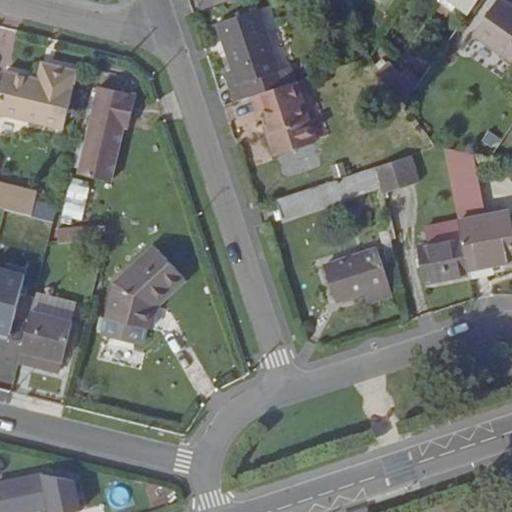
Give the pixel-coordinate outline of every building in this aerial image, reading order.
[(211,0),(215,11),(224,8),(232,5),(230,0),(211,0)] [(361,11),(352,0),(347,0),(341,4),(351,18),(361,11)] [(452,0),(477,18),(490,0),(452,0)] [(511,0),(507,0),(483,35),(511,56),(511,0)] [(267,13),(227,25),(242,74),(251,103),(261,99),(302,85),(297,69),(286,72),(267,13)] [(60,80),(64,64),(55,62),(50,78),(60,80)] [(77,120),(90,70),(64,64),(60,80),(50,78),(18,70),(10,103),(77,120)] [(393,76),(415,105),(422,95),(403,69),(393,76)] [(251,103),(242,74),(236,75),(244,104),(251,103)] [(312,81),(305,84),(312,103),(319,101),(312,81)] [(312,103),(305,84),(302,85),(261,99),(267,116),(275,113),(278,127),(274,129),(284,160),(325,146),(312,103)] [(133,127),(138,129),(147,93),(113,85),(91,173),(119,181),(133,127)] [(478,156),(473,154),(453,150),(465,216),(465,219),(489,215),(478,156)] [(390,193),(426,183),(419,156),(385,168),(389,187),(390,193)] [(0,204),(18,208),(42,215),(46,198),(31,194),(33,187),(3,179),(7,161),(0,159),(0,204)] [(378,191),(389,187),(385,168),(372,172),(378,191)] [(361,197),(378,191),(372,172),(354,178),(361,197)] [(60,218),(80,224),(90,188),(70,183),(60,218)] [(292,221),(344,203),(338,184),(286,200),(292,221)] [(46,198),(48,191),(33,187),(31,194),(46,198)] [(39,243),(58,248),(65,220),(42,215),(18,208),(12,227),(42,234),(39,243)] [(465,219),(468,235),(475,269),(511,262),(511,211),(489,215),(465,219)] [(465,216),(433,222),(436,240),(468,235),(465,219),(465,216)] [(475,269),(468,235),(436,240),(422,243),(430,278),(475,269)] [(166,303),(193,280),(164,249),(126,284),(113,334),(150,342),(154,327),(159,328),(166,303)] [(377,292),(397,285),(386,250),(335,265),(346,302),(377,292)] [(0,312),(25,319),(35,281),(1,273),(0,275),(0,312)] [(400,294),(397,285),(377,292),(380,301),(400,294)] [(48,291),(43,310),(83,320),(88,302),(48,291)] [(71,373),(83,320),(43,310),(30,364),(71,373)] [(85,475),(55,469),(25,475),(34,508),(61,502),(63,511),(92,505),(85,475)] [(25,475),(7,479),(15,511),(34,508),(25,475)]
